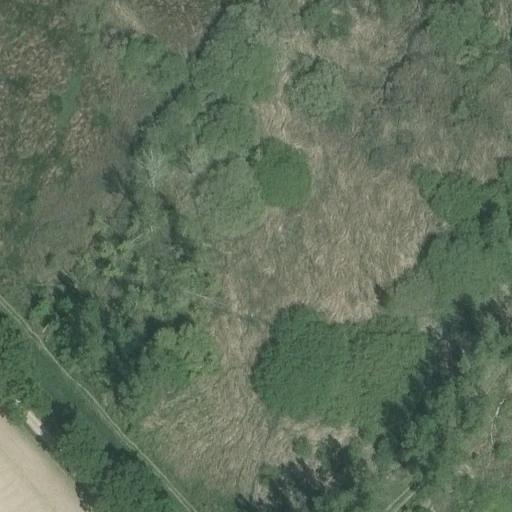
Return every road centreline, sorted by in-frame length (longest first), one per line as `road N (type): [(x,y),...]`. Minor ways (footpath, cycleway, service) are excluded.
road 1 (track): [(395,511),(511,360)]
road 2 (track): [(116,511),(0,385)]
